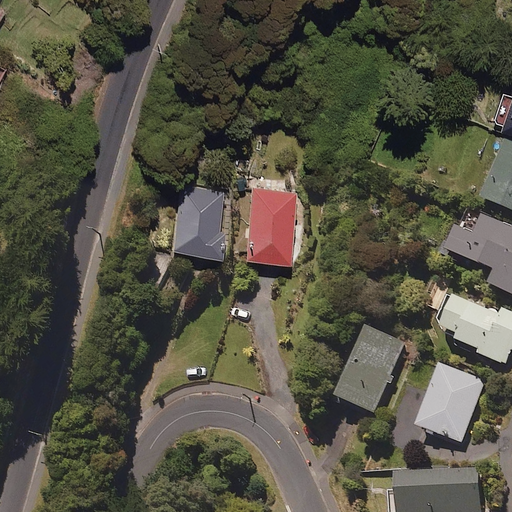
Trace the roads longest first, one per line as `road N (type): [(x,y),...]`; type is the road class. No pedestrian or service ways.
road 1 (residential): [(8,511),(53,333),(156,0)]
road 2 (residential): [(119,511),(162,425),(204,409),(228,410),(267,430),(307,511)]
